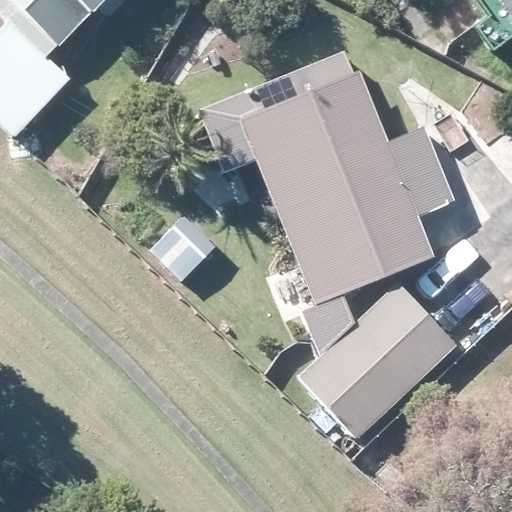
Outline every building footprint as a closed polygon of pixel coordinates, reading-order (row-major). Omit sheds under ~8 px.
[(95,12),(98,15),(105,8),(112,14),(125,0),(0,0),(0,14),(10,24),(0,35),(0,120),(17,137),(71,80),(66,75),(59,68),(50,59),(83,24),(95,12)] [(511,0),(502,0),(511,13),(511,0)] [(390,143),(361,73),(352,78),(340,49),(310,62),(322,90),(243,122),(318,305),(336,298),(436,257),(404,179),(390,143)] [(147,251),(180,283),(216,246),(183,214),(147,251)] [(362,439),(457,346),(399,286),(303,379),(362,439)]
